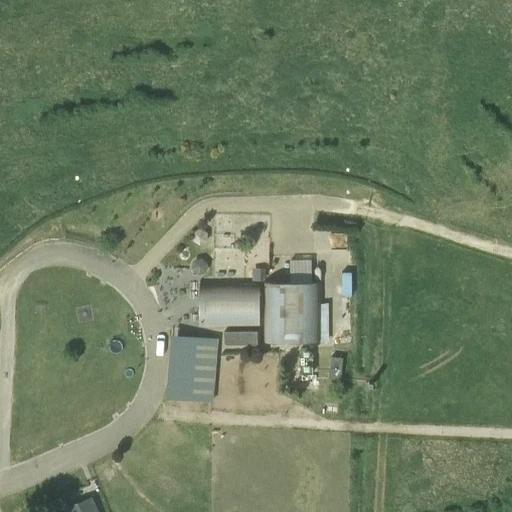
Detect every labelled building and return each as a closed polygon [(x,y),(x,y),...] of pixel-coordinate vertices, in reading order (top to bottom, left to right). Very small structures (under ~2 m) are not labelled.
[(265,269),(252,269),(252,281),(265,281),(265,269)] [(200,326),(261,326),(261,282),(199,283),(200,326)] [(263,342),(320,342),(320,282),(263,283),(263,342)] [(225,344),(260,344),(260,330),(225,331),(225,344)] [(172,392),(172,398),(175,398),(211,401),(216,341),(216,340),(177,336),(175,362),(172,392)] [(313,348),(300,348),(300,373),(313,373),(313,348)] [(341,380),(343,358),(331,357),(329,379),(341,380)] [(94,511),(89,500),(67,509),(68,511),(94,511)]
